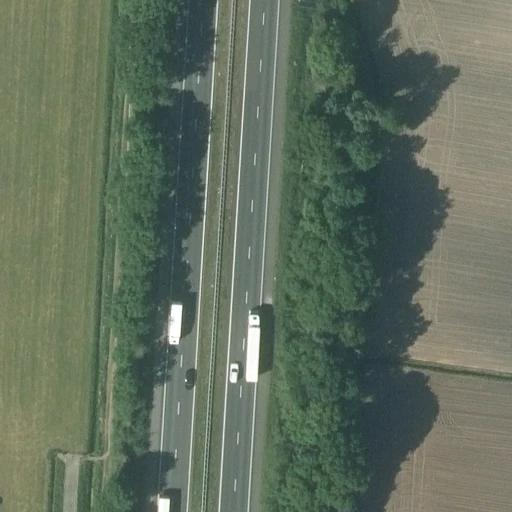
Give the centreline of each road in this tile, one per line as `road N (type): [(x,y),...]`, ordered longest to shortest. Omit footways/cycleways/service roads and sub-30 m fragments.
road 1 (motorway): [(232,511),(263,0)]
road 2 (motorway): [(202,0),(171,511)]
